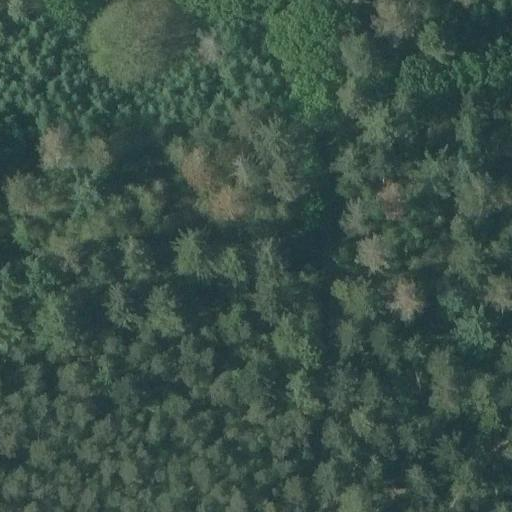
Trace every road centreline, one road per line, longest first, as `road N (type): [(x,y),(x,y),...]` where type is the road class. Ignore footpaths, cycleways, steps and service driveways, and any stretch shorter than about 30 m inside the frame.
road 1 (unknown): [(0,235),(129,225),(262,232),(436,312),(511,311)]
road 2 (track): [(328,0),(332,406),(308,511)]
